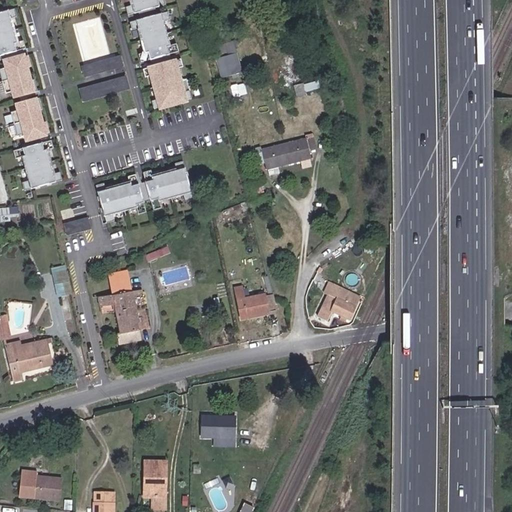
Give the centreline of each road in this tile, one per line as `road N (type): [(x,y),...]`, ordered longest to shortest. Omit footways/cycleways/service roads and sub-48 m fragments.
road 1 (motorway): [(417,0),(415,511)]
road 2 (motorway): [(466,511),(464,0)]
road 3 (track): [(303,276),(358,222),(362,187),(358,73),(328,0)]
road 4 (residential): [(78,158),(102,243),(77,267),(104,390)]
road 5 (residential): [(78,158),(151,135),(113,0)]
road 6 (residential): [(104,390),(300,347)]
road 7 (residential): [(45,0),(43,26),(74,143)]
